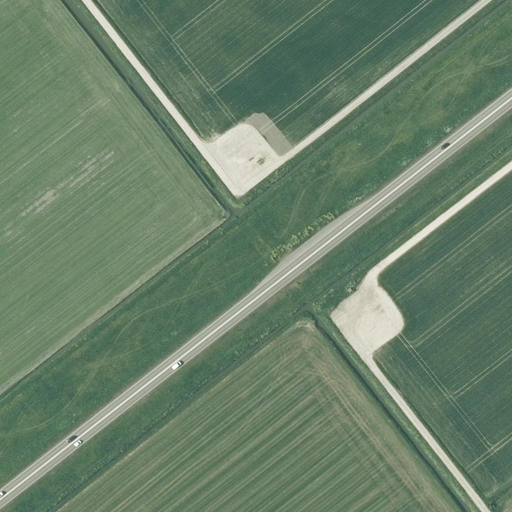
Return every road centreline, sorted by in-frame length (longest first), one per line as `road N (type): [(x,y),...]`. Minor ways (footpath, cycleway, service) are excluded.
road 1 (trunk): [(0,497),(511,95)]
road 2 (unclassified): [(485,511),(364,358),(358,310),(375,271),(511,165)]
